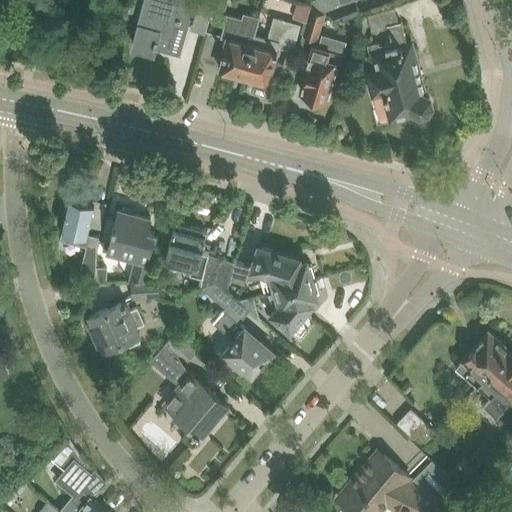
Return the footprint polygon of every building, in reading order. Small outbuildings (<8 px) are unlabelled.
[(186,17),(189,7),(190,0),(130,0),(128,10),(143,13),(135,43),(153,49),(154,43),(163,45),(163,43),(179,47),(187,17),(186,17)] [(225,11),(227,0),(215,0),(213,7),(214,7),(213,8),(225,11)] [(311,0),(313,5),(326,10),(350,0),(311,0)] [(360,10),(356,0),(350,0),(326,10),(343,17),(360,11),(360,10)] [(207,32),(213,8),(214,7),(213,7),(200,3),(193,28),(207,32)] [(387,98),(392,118),(416,111),(420,114),(428,112),(432,104),(430,96),(426,94),(424,88),(419,67),(413,46),(412,42),(408,43),(404,26),(402,20),(399,20),(396,11),(395,6),(376,11),(369,13),(369,14),(374,30),(388,26),(390,30),(392,40),(381,43),(377,41),(368,44),(371,53),(368,54),(364,55),(366,59),(368,70),(371,80),(374,91),(384,88),(387,98)] [(303,34),(319,38),(326,12),(311,7),(303,34)] [(255,33),(260,17),(245,14),(244,19),(229,15),(223,35),(227,36),(223,53),(224,53),(221,68),(224,69),(227,71),(233,72),(237,72),(244,74),(255,33)] [(267,80),(271,65),(275,50),(277,51),(280,40),(295,44),(300,24),(285,20),(286,19),(274,17),(269,37),(255,33),(244,74),(267,80)] [(81,25),(72,22),(69,30),(79,32),(81,25)] [(302,90),(311,93),(312,96),(322,99),(324,96),(327,97),(332,80),(335,81),(344,52),(313,43),(309,56),(312,57),(302,90)] [(63,229),(60,239),(86,245),(97,247),(99,236),(88,234),(90,224),(95,202),(81,199),(82,196),(68,193),(64,210),(67,210),(67,211),(63,228),(63,229)] [(160,235),(154,233),(155,231),(148,229),(152,216),(137,212),(136,214),(133,213),(134,209),(123,206),(122,210),(119,209),(118,213),(117,213),(115,218),(116,218),(112,236),(107,235),(103,249),(136,257),(130,280),(132,280),(148,279),(160,235)] [(176,222),(167,256),(167,259),(167,261),(169,264),(171,266),(175,267),(178,267),(181,265),(183,264),(184,260),(192,263),(190,268),(204,272),(200,285),(202,287),(215,281),(227,291),(231,279),(236,261),(209,253),(210,249),(204,247),(208,231),(176,222)] [(236,261),(231,279),(242,283),(243,282),(269,274),(273,289),(316,276),(312,263),(307,264),(306,260),(300,262),(299,257),(260,246),(254,263),(237,258),(236,261)] [(83,259),(79,278),(94,281),(96,262),(83,259)] [(269,310),(266,313),(283,327),(285,324),(290,329),(312,302),(311,297),(317,296),(316,291),(320,290),(316,276),(273,289),(276,300),(268,310),(269,310)] [(160,295),(159,283),(148,279),(132,280),(133,298),(160,295)] [(215,281),(202,287),(223,305),(232,295),(227,291),(215,281)] [(124,346),(140,339),(134,326),(144,322),(138,307),(127,312),(124,303),(128,301),(126,299),(90,315),(105,348),(121,340),(124,346)] [(263,362),(273,350),(225,310),(216,322),(228,333),(228,334),(234,339),(223,352),(235,362),(236,361),(251,373),(261,361),(263,362)] [(176,330),(165,344),(170,348),(187,361),(198,348),(176,330)] [(477,386),(510,349),(488,331),(456,367),(472,382),(477,386)] [(170,348),(162,358),(176,369),(170,375),(179,383),(164,401),(196,428),(194,429),(198,433),(200,431),(203,434),(229,403),(194,374),(195,372),(191,370),(185,364),(187,361),(170,348)] [(511,351),(510,349),(477,386),(490,397),(483,405),(496,417),(511,398),(511,351)] [(411,409),(397,423),(412,437),(416,433),(425,443),(435,432),(425,423),(411,409)] [(365,471),(341,499),(356,511),(385,511),(390,506),(402,511),(431,511),(439,497),(451,503),(460,486),(449,475),(432,459),(417,481),(414,486),(409,484),(414,478),(388,457),(382,451),(365,471)] [(75,457),(58,478),(76,493),(61,510),(62,511),(111,511),(93,497),(106,481),(96,469),(93,473),(75,457)] [(465,457),(449,475),(460,486),(460,487),(477,468),(465,457)]
